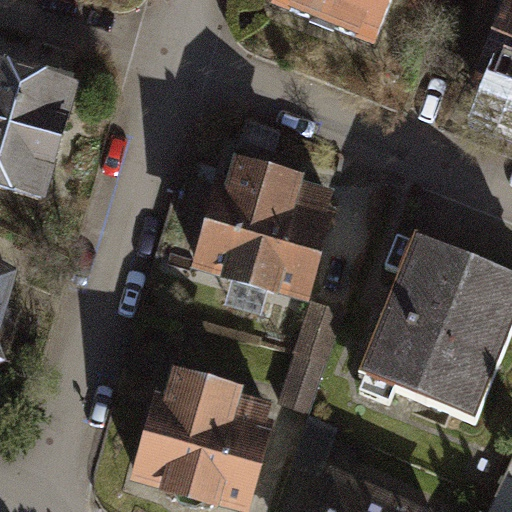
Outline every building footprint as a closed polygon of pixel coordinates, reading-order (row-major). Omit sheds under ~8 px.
[(377,43),(393,0),(280,0),(279,4),(377,43)] [(511,0),(479,85),(511,97),(511,0)] [(71,91),(0,70),(0,188),(40,200),(71,91)] [(235,191),(224,188),(201,270),(308,300),(330,222),(324,220),(330,200),(296,190),(297,186),(241,170),(235,191)] [(511,339),(511,277),(419,240),(362,378),(477,425),(511,339)] [(12,280),(0,272),(0,357),(8,355),(19,314),(4,309),(12,280)] [(298,354),(328,364),(344,316),(314,306),(298,354)] [(327,367),(297,357),(282,405),(312,414),(327,367)] [(172,404),(163,401),(140,482),(177,492),(182,504),(200,509),(213,502),(246,511),(269,430),(265,429),(270,411),(235,402),(237,397),(179,380),(172,404)] [(311,417),(294,467),(322,477),(339,430),(311,417)] [(511,511),(511,478),(508,477),(490,511),(511,511)] [(405,511),(336,481),(322,511),(405,511)]
